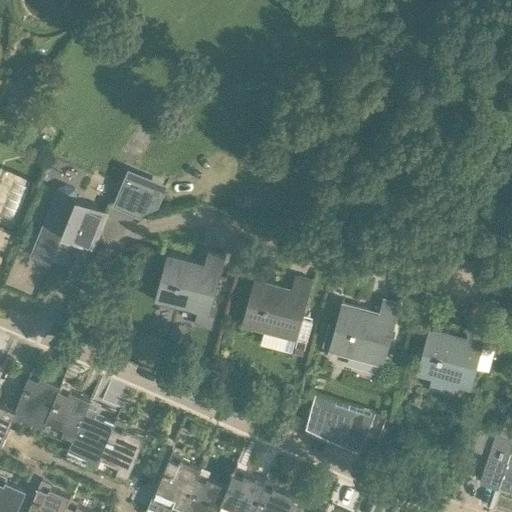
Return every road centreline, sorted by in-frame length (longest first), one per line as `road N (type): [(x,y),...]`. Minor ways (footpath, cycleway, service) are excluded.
road 1 (residential): [(37,335),(112,250),(150,226),(191,218),(508,306)]
road 2 (residential): [(457,511),(37,335)]
